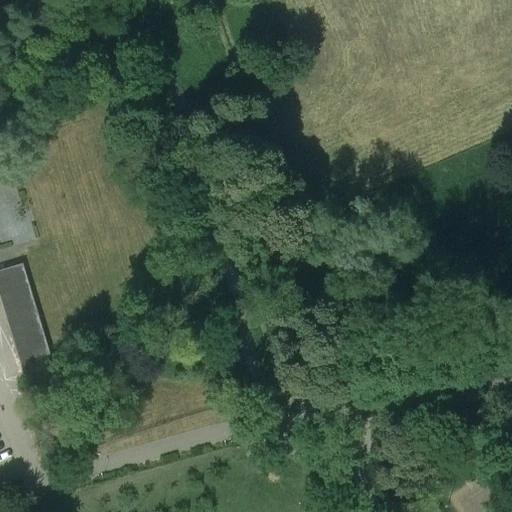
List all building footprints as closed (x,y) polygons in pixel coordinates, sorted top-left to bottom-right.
[(23,264),(0,270),(0,282),(26,275),(23,264)] [(0,282),(0,293),(0,295),(29,286),(26,275),(0,282)] [(0,295),(4,307),(33,298),(29,286),(0,295)] [(4,307),(7,318),(36,309),(33,298),(4,307)] [(7,318),(11,329),(40,321),(36,309),(7,318)] [(11,329),(14,341),(43,332),(40,321),(11,329)] [(14,341),(18,352),(47,343),(43,332),(14,341)] [(18,352),(21,364),(50,355),(47,343),(18,352)] [(50,355),(21,364),(25,375),(53,366),(50,355)]
